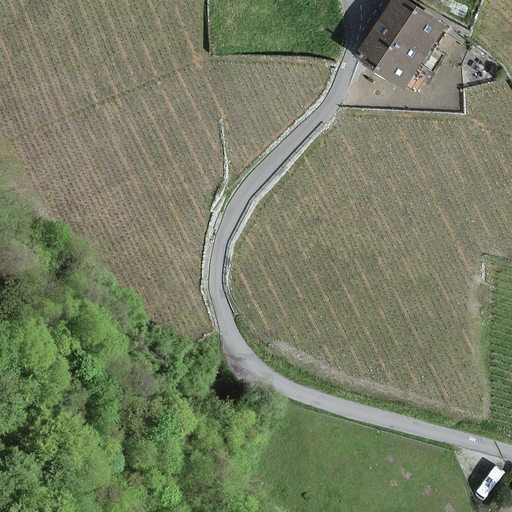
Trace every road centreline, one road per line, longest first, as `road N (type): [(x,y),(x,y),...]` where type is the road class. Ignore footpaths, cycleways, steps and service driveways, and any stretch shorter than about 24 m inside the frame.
road 1 (unclassified): [(511,452),(278,384),(238,349),(221,306),(218,274),(229,224),(259,179),(332,104),(366,10)]
road 2 (track): [(243,354),(186,373),(184,411),(169,446),(168,511)]
